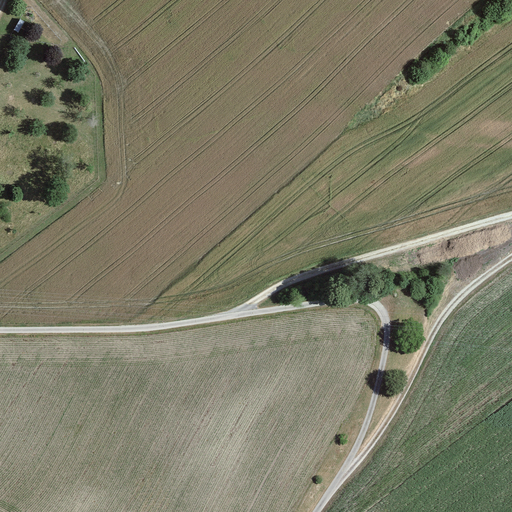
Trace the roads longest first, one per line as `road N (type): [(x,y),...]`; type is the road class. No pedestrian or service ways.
road 1 (track): [(228,316),(284,282),(511,215)]
road 2 (track): [(511,256),(445,312),(389,418),(344,476)]
